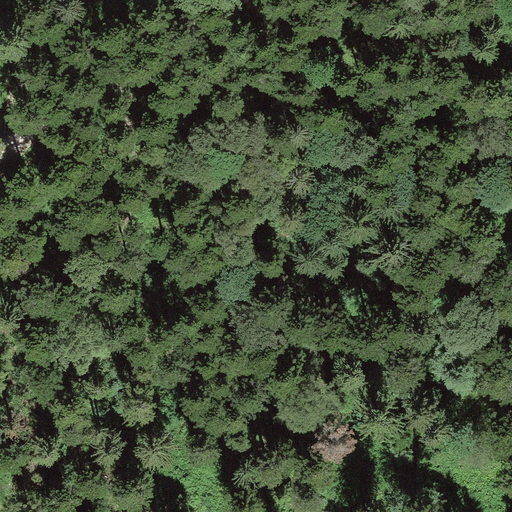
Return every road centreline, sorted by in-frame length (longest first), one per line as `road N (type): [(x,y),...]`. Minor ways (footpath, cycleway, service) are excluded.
road 1 (track): [(0,145),(252,0)]
road 2 (track): [(52,0),(0,142)]
